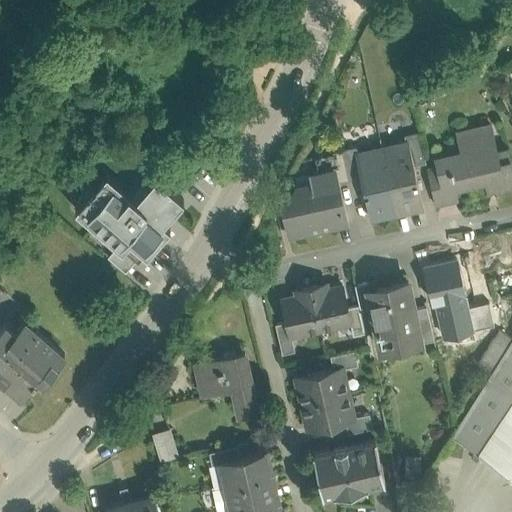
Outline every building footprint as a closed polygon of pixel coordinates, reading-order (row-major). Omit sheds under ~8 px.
[(492,123),(471,127),(475,147),(436,156),(438,166),(451,163),(456,188),(494,180),(496,190),(511,185),(511,163),(509,148),(498,151),(492,123)] [(419,132),(404,135),(406,143),(409,142),(414,165),(426,162),(419,132)] [(406,143),(382,148),(396,211),(423,205),(414,165),(409,142),(406,143)] [(356,146),(342,149),(349,179),(361,176),(356,154),(358,154),(356,146)] [(358,154),(356,154),(361,176),(370,217),(396,211),(382,148),(358,154)] [(342,149),(316,155),(319,171),(334,168),(337,182),(349,179),(342,149)] [(438,166),(427,168),(434,199),(458,194),(456,188),(451,163),(438,166)] [(319,171),(311,173),(313,181),(296,185),(289,198),(293,214),(285,215),(289,234),(346,222),(337,182),(334,168),(319,171)] [(151,171),(131,194),(107,172),(75,209),(122,249),(130,241),(147,255),(170,228),(164,222),(184,200),(151,171)] [(457,260),(425,267),(432,299),(436,298),(444,334),(472,328),(467,307),(457,260)] [(368,280),(355,283),(356,291),(357,291),(361,309),(372,307),(369,288),(370,288),(368,280)] [(370,288),(369,288),(372,307),(376,325),(376,326),(376,329),(377,329),(381,349),(383,349),(385,357),(408,352),(405,338),(418,335),(419,335),(413,307),(408,280),(370,288)] [(342,284),(328,287),(326,282),(311,285),(320,327),(335,324),(341,315),(348,314),(349,314),(347,306),(342,284)] [(311,285),(295,289),(296,294),(282,298),(287,320),(288,327),(289,327),(296,325),(305,331),(320,327),(311,285)] [(488,303),(467,307),(472,328),(472,329),(493,324),(488,303)] [(358,304),(347,306),(349,314),(348,314),(353,334),(364,332),(358,304)] [(426,304),(413,307),(419,335),(418,335),(420,341),(434,338),(426,304)] [(8,337),(42,365),(48,371),(64,353),(25,318),(15,330),(8,337)] [(287,320),(275,323),(282,353),(295,350),(289,327),(288,327),(287,320)] [(15,330),(5,321),(0,327),(0,367),(7,373),(2,379),(20,395),(37,375),(35,373),(42,365),(8,337),(15,330)] [(511,337),(511,335),(500,328),(480,359),(493,368),(511,337)] [(511,337),(493,368),(450,436),(477,454),(494,429),(511,402),(511,337)] [(354,349),(330,355),(333,368),(342,366),(343,367),(358,364),(354,349)] [(245,352),(196,363),(202,392),(232,385),(238,413),(257,409),(245,352)] [(333,368),(325,370),(325,368),(312,371),(313,373),(296,377),(301,402),(348,392),(343,367),(342,366),(333,368)] [(348,392),(301,402),(307,427),(324,424),(325,426),(337,423),(337,421),(345,419),(354,417),(354,416),(348,392)] [(511,402),(494,429),(511,440),(511,402)] [(369,412),(354,416),(354,417),(345,419),(348,433),(372,427),(369,412)] [(169,428),(152,433),(160,461),(178,456),(169,428)] [(511,440),(494,429),(477,454),(494,465),(511,440)] [(374,439),(314,453),(314,452),(313,453),(313,454),(323,495),(322,495),(323,496),(324,496),(335,493),(338,487),(348,484),(352,494),(353,494),(349,484),(359,482),(365,486),(384,482),(385,482),(385,481),(375,440),(376,440),(375,438),(374,439)] [(511,440),(494,465),(511,477),(511,440)] [(237,445),(209,451),(212,464),(221,462),(220,461),(240,456),(237,445)] [(240,456),(220,461),(221,462),(212,464),(209,465),(214,487),(272,473),(267,450),(240,456)] [(214,487),(212,487),(216,506),(225,504),(226,509),(231,508),(278,497),(272,473),(214,487)] [(419,481),(396,483),(396,492),(420,490),(419,484),(419,481)] [(420,490),(396,492),(397,504),(421,502),(420,490)] [(159,511),(154,491),(107,503),(108,511),(159,511)] [(281,511),(278,497),(231,508),(232,511),(281,511)] [(421,511),(421,502),(397,504),(397,511),(421,511)]
